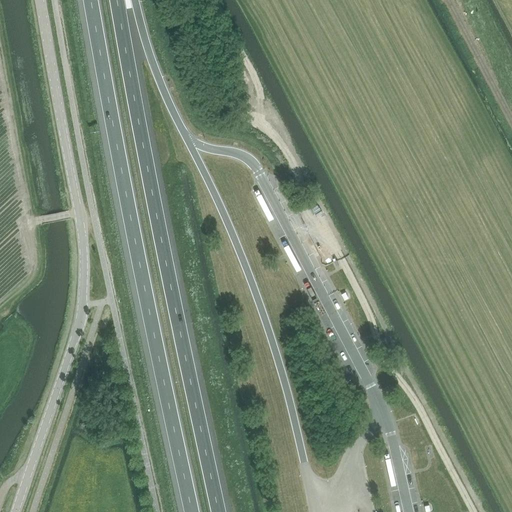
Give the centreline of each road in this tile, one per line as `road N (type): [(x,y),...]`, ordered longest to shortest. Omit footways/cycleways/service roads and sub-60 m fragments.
road 1 (tertiary): [(15,511),(79,321),(83,282),(40,0)]
road 2 (motorway): [(218,511),(116,0)]
road 3 (motorway): [(91,0),(191,511)]
road 4 (motorway): [(190,146),(135,0)]
